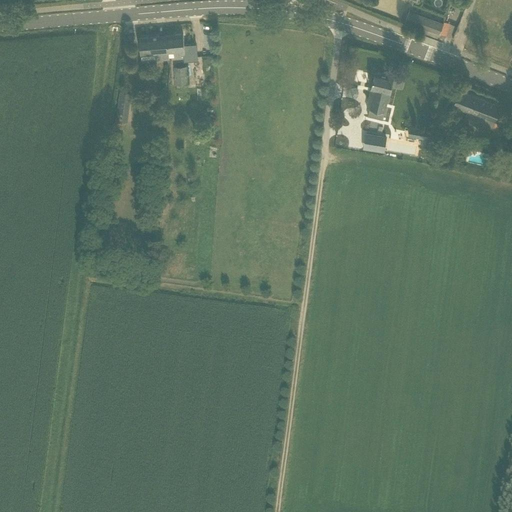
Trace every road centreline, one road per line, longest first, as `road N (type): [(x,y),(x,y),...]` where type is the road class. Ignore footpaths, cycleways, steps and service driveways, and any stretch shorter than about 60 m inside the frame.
road 1 (secondary): [(511,87),(305,14),(215,7),(0,25)]
road 2 (track): [(345,8),(276,511)]
